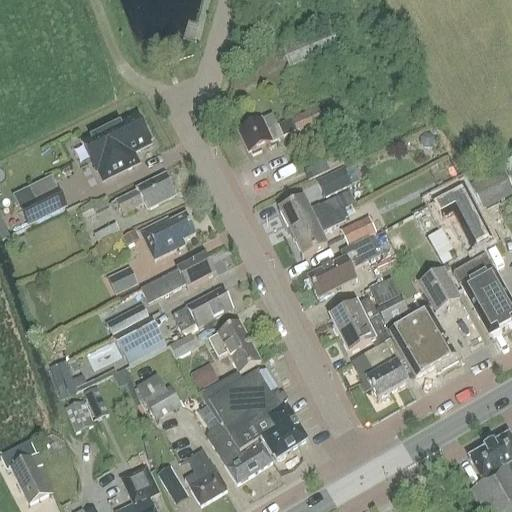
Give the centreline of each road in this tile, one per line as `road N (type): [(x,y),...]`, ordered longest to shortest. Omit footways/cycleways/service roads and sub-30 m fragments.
road 1 (residential): [(369,478),(198,152),(198,111)]
road 2 (secondary): [(369,478),(511,393)]
